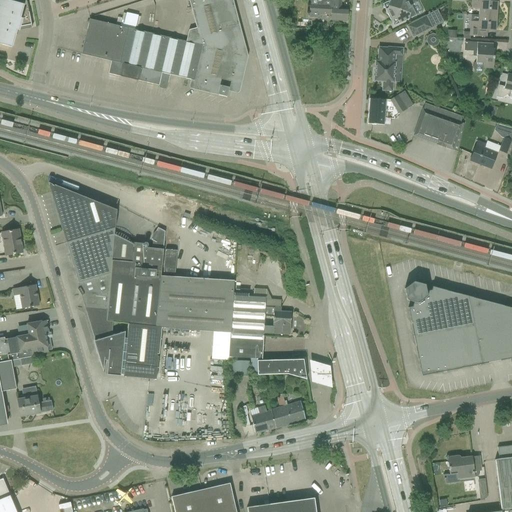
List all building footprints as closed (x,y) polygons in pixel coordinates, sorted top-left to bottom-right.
[(0,0),(0,44),(8,47),(12,45),(16,30),(18,31),(19,27),(30,25),(31,28),(32,28),(26,0),(0,0)] [(191,89),(226,98),(228,89),(237,91),(245,57),(229,0),(189,0),(196,28),(189,30),(186,42),(178,40),(128,28),(89,20),(81,55),(111,61),(108,74),(167,88),(170,75),(193,81),(191,89)] [(309,5),(309,17),(317,18),(317,14),(331,15),(330,20),(336,21),(346,21),(347,9),(340,9),(340,1),(342,1),(341,0),(322,0),(320,2),(317,2),(317,6),(309,5)] [(393,26),(393,27),(416,16),(407,0),(391,0),(382,4),(382,5),(388,2),(391,8),(386,10),(385,10),(391,21),(393,20),(398,21),(399,23),(393,26)] [(471,0),(471,8),(479,9),(479,16),(496,17),(497,3),(487,2),(486,0),(471,0)] [(463,36),(463,39),(470,40),(470,37),(474,37),(485,37),(485,30),(495,31),(496,17),(479,16),(471,15),(470,22),(470,29),(470,33),(463,32),(463,36)] [(406,26),(413,38),(432,28),(426,16),(406,26)] [(449,53),(460,53),(460,45),(462,45),(462,41),(462,39),(447,38),(446,49),(449,50),(449,53)] [(464,42),(464,51),(473,52),(473,57),(476,57),(476,52),(477,52),(477,50),(481,50),(481,49),(482,43),(464,42)] [(375,62),(374,81),(383,82),(382,91),(393,92),(393,82),(396,56),(403,57),(403,49),(387,48),(387,49),(379,48),(378,62),(375,62)] [(473,66),(473,67),(473,69),(474,70),(475,71),(476,72),(477,73),(478,73),(480,73),(481,72),(482,72),(483,71),(484,69),(484,68),(493,69),(494,50),(481,49),(481,50),(477,50),(477,52),(476,52),(476,57),(476,63),(474,64),(474,65),(473,66)] [(499,86),(496,97),(501,99),(507,95),(508,91),(511,91),(511,75),(507,74),(505,84),(504,87),(499,86)] [(369,99),(367,124),(372,125),(384,125),(384,119),(393,119),(394,118),(406,110),(407,109),(398,95),(398,96),(389,101),(379,100),(369,99)] [(445,148),(453,150),(456,141),(462,124),(460,123),(462,117),(425,104),(422,110),(416,127),(413,136),(436,144),(436,145),(445,148)] [(506,154),(511,156),(511,155),(511,139),(511,141),(504,138),(499,151),(506,154)] [(473,152),(469,161),(490,169),(497,154),(484,149),(486,145),(477,141),(473,152)] [(52,185),(48,183),(66,243),(114,228),(116,211),(54,186),(54,187),(52,186),(52,185)] [(121,375),(123,375),(125,350),(127,339),(124,339),(125,329),(111,334),(112,322),(106,322),(107,310),(114,228),(66,243),(86,307),(84,308),(100,358),(104,359),(104,358),(107,359),(106,375),(120,377),(121,375)] [(128,324),(155,326),(163,250),(165,232),(158,228),(151,240),(155,243),(152,249),(142,248),(143,245),(135,244),(133,255),(134,255),(134,263),(112,261),(107,310),(106,322),(112,322),(128,324)] [(1,233),(6,256),(22,253),(18,230),(1,233)] [(263,334),(265,307),(265,298),(233,296),(234,282),(175,278),(176,251),(163,250),(155,326),(155,327),(160,328),(181,330),(230,333),(230,334),(263,336),(263,334)] [(424,285),(413,282),(404,289),(406,301),(412,302),(411,307),(408,308),(421,376),(509,359),(510,364),(511,364),(511,301),(510,308),(503,306),(432,287),(431,290),(425,291),(424,285)] [(20,295),(22,309),(39,306),(35,285),(12,289),(14,296),(20,295)] [(291,313),(280,312),(281,308),(265,307),(263,334),(289,335),(291,313)] [(4,338),(0,338),(0,362),(20,359),(31,357),(32,355),(39,354),(48,352),(48,350),(53,349),(51,338),(49,338),(48,334),(50,334),(49,330),(48,330),(46,321),(36,323),(27,324),(29,336),(5,340),(4,338)] [(127,339),(125,350),(158,354),(161,329),(160,329),(160,328),(155,327),(155,326),(128,324),(127,339)] [(287,375),(306,380),(306,378),(307,378),(306,362),(304,362),(303,360),(262,361),(263,336),(230,334),(229,358),(251,359),(251,375),(287,375)] [(157,354),(158,354),(159,354),(158,354),(125,350),(123,375),(123,377),(156,380),(158,357),(157,357),(157,354)] [(330,363),(308,357),(311,378),(332,385),(330,363)] [(20,359),(0,362),(0,384),(1,392),(16,389),(12,369),(12,368),(21,366),(20,359)] [(226,361),(226,376),(249,376),(249,361),(226,361)] [(23,398),(17,400),(18,407),(20,417),(40,414),(40,413),(52,411),(52,410),(51,401),(41,403),(38,403),(37,395),(35,387),(22,389),(23,398)] [(279,408),(270,411),(275,428),(305,420),(300,402),(290,404),(285,406),(282,397),(277,398),(279,408)] [(259,414),(250,416),(252,425),(255,434),(275,428),(270,411),(266,412),(264,406),(257,408),(259,414)] [(239,408),(244,427),(249,426),(246,414),(248,414),(245,407),(239,408)] [(499,459),(494,460),(500,510),(511,508),(511,445),(497,448),(499,459)] [(479,456),(460,459),(460,458),(460,457),(459,457),(458,456),(450,457),(448,459),(447,461),(449,475),(456,474),(457,479),(478,477),(478,471),(481,471),(480,466),(479,456)] [(0,511),(16,511),(3,479),(0,479),(0,511)] [(480,479),(477,480),(479,494),(486,493),(485,479),(480,479)] [(173,507),(174,511),(235,511),(229,484),(171,497),(173,507)] [(312,511),(312,506),(310,507),(307,504),(306,502),(269,508),(269,505),(246,508),(246,511),(312,511)]
